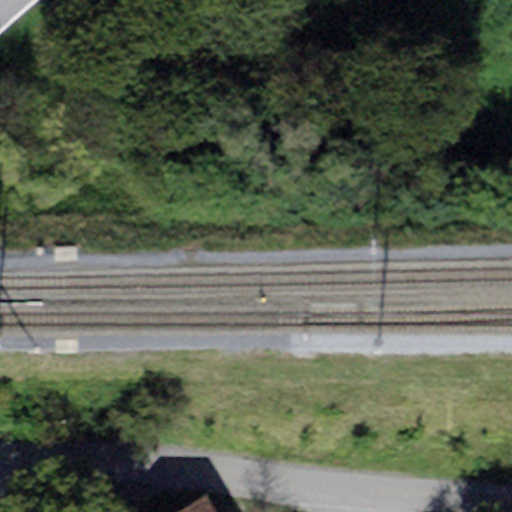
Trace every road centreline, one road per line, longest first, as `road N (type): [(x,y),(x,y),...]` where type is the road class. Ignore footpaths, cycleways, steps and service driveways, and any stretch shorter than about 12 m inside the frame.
road 1 (unclassified): [(0,462),(379,491)]
road 2 (unclassified): [(511,501),(379,491)]
